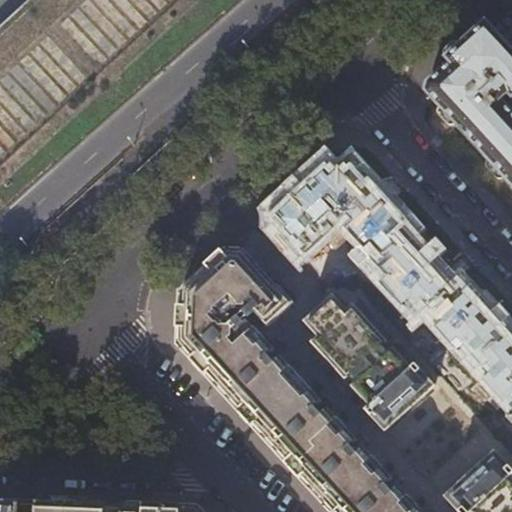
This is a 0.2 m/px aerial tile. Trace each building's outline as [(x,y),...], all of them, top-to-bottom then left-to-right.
[(511,188),(511,153),(487,127),(511,106),(511,73),(466,36),(439,58),(428,100),(454,127),(511,188)] [(511,332),(462,279),(455,285),(438,266),(410,236),(417,229),(387,197),(352,160),(339,172),(327,158),(268,212),(267,226),(300,262),(341,223),(376,262),(369,268),(417,321),(426,314),(511,407),(511,332)] [(421,511),(397,485),(386,496),(379,488),(390,478),(362,447),(352,456),(345,450),(355,441),(326,409),(316,419),(309,411),(320,401),(279,357),(268,367),(262,360),(273,350),(247,323),(237,332),(225,319),(239,305),(239,307),(246,308),(246,305),(266,328),(292,304),(277,287),(276,288),(255,265),(256,264),(244,250),(227,249),(207,267),(180,292),(179,343),(223,391),(306,482),(333,511),(421,511)] [(373,419),(385,432),(434,387),(422,374),(422,373),(414,364),(410,368),(353,306),(347,311),(333,296),(304,324),(317,339),(311,345),(369,407),(364,412),(372,420),(373,419)] [(511,511),(511,475),(511,473),(511,467),(509,464),(509,465),(497,451),(447,495),(462,511),(511,511)] [(0,511),(17,511),(18,501),(0,500),(0,511)] [(41,502),(18,501),(17,511),(122,511),(123,506),(70,504),(41,502)]
